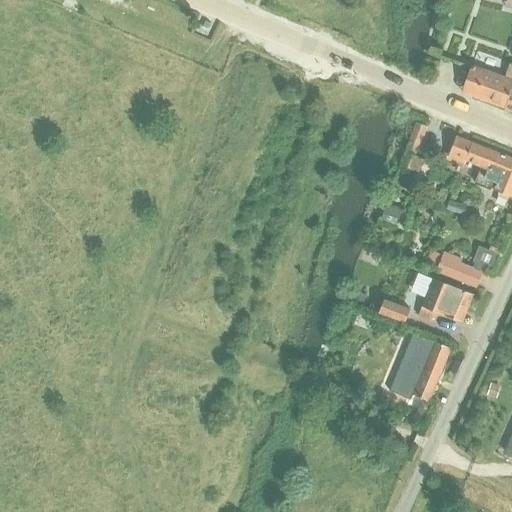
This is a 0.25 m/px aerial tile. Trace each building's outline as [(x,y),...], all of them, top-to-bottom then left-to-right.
[(511,64),(506,78),(484,70),(483,70),(473,67),(463,94),(506,109),(506,108),(511,91),(511,64)] [(417,124),(411,147),(423,151),(430,127),(417,124)] [(511,157),(458,140),(451,161),(483,171),(479,183),(511,193),(511,157)] [(437,268),(437,269),(456,278),(477,287),(483,273),(462,263),(460,263),(462,259),(444,252),(443,256),(440,262),(437,268)] [(475,296),(443,283),(435,279),(419,317),(431,323),(436,312),(463,324),(475,296)] [(354,292),(350,303),(362,307),(366,296),(354,292)] [(385,300),(380,314),(405,324),(411,311),(385,300)] [(417,333),(405,360),(391,392),(411,400),(414,394),(431,401),(454,349),(417,333)] [(490,383),(486,394),(495,397),(499,387),(490,383)] [(330,409),(341,413),(345,403),(335,398),(330,409)] [(421,403),(415,416),(426,420),(432,407),(421,403)]
